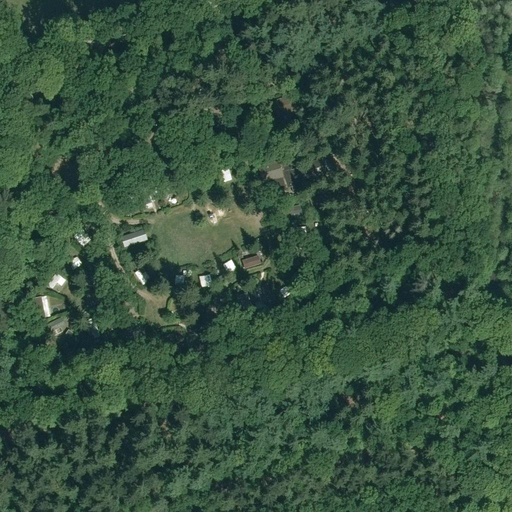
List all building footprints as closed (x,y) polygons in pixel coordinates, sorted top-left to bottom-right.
[(299,109),(294,96),(273,103),(278,116),(299,109)] [(311,162),(316,178),(336,172),(331,156),(311,162)] [(187,160),(190,173),(201,169),(198,157),(187,160)] [(279,165),(278,162),(262,167),(267,184),(272,183),(275,193),(292,188),(293,193),(310,188),(303,167),(291,171),(288,162),(279,165)] [(317,209),(345,201),(341,188),(313,196),(317,209)] [(281,209),(283,218),(302,214),(300,205),(281,209)] [(259,265),(271,260),(268,251),(256,256),(259,265)] [(63,286),(74,290),(78,279),(67,275),(63,286)] [(47,304),(50,312),(61,307),(58,299),(47,304)]
